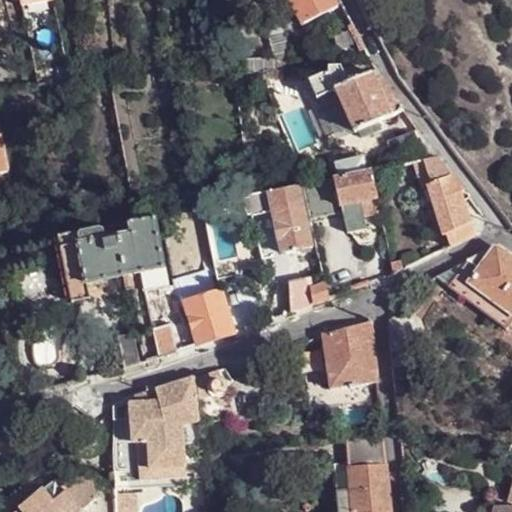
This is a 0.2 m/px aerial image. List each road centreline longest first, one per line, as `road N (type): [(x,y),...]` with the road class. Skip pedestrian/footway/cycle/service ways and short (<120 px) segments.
road 1 (residential): [(74,392),(112,392),(376,297)]
road 2 (residential): [(499,233),(349,0)]
road 3 (residential): [(376,297),(398,511)]
road 4 (residential): [(499,233),(376,297)]
